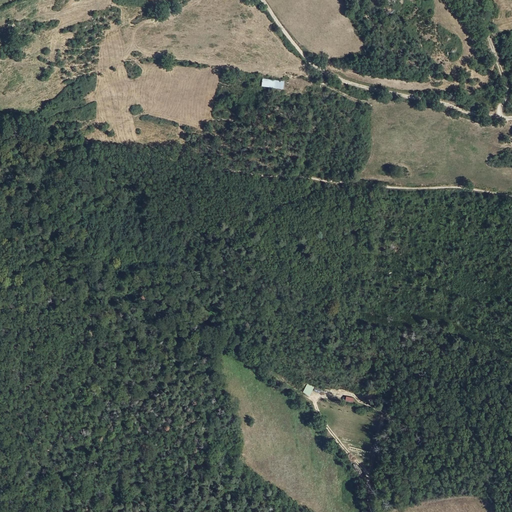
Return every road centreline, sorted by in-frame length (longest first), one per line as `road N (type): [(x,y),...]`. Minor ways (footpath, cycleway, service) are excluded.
road 1 (track): [(17,511),(99,344),(71,166),(85,154),(150,154),(349,184),(455,186),(511,197)]
road 2 (track): [(262,0),(311,63),(360,87),(511,117)]
